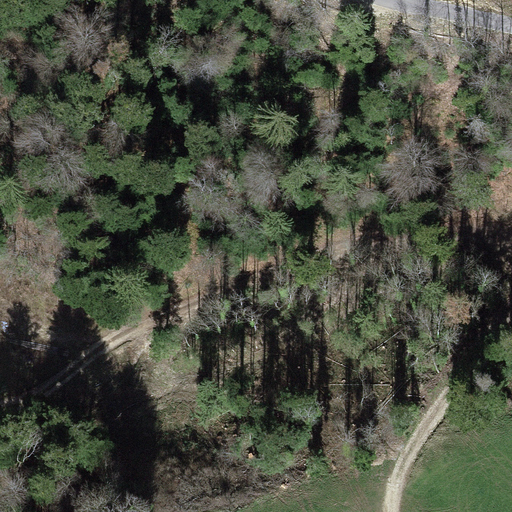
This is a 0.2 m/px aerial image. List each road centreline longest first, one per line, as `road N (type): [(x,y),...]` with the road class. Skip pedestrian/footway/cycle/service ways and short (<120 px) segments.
road 1 (track): [(0,410),(31,404),(105,344),(177,314),(250,316),(345,353),(386,402),(396,511)]
road 2 (unclassified): [(511,26),(393,0)]
